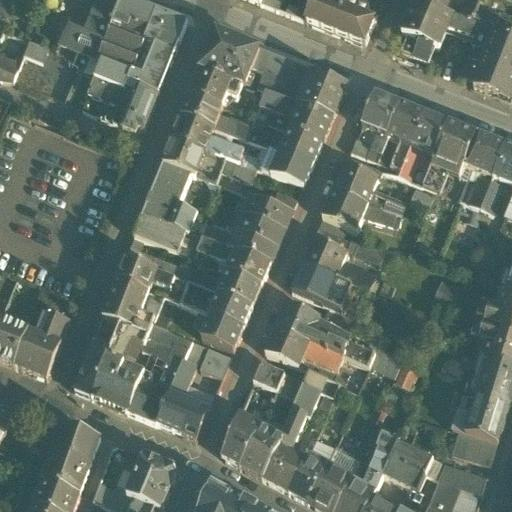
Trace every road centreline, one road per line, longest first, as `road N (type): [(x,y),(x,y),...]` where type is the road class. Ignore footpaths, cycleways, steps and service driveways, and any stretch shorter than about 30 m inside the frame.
road 1 (residential): [(199,470),(372,79)]
road 2 (residential): [(210,17),(62,407)]
road 3 (residential): [(210,17),(372,79)]
road 4 (residential): [(199,470),(62,407)]
road 5 (residential): [(372,79),(511,132)]
